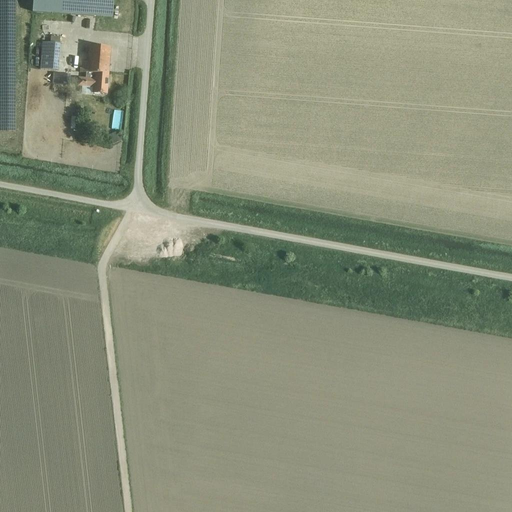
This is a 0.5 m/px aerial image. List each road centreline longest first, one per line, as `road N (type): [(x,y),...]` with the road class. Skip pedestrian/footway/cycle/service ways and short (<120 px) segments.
road 1 (unclassified): [(511,281),(135,209)]
road 2 (unclassified): [(135,209),(152,0)]
road 3 (unclassified): [(135,209),(0,186)]
